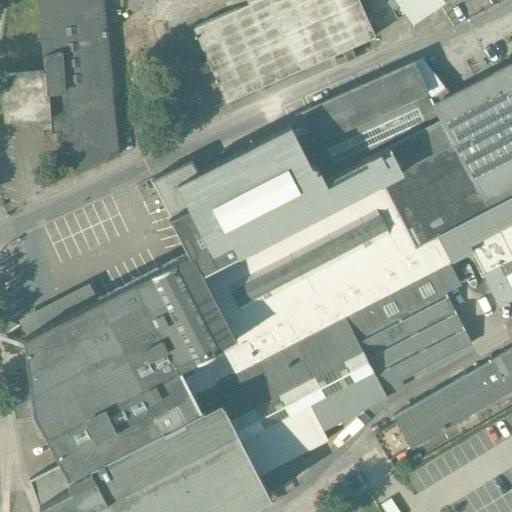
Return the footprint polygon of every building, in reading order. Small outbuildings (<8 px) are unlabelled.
[(38,0),(46,72),(27,73),(27,69),(23,70),(23,73),(1,74),(2,96),(3,96),(5,120),(50,116),(49,102),(58,101),(57,91),(68,90),(72,133),(61,138),(77,173),(119,154),(103,0),(38,0)] [(248,0),(249,2),(193,27),(227,101),(375,34),(359,0),(248,0)] [(397,0),(413,22),(445,0),(397,0)] [(233,511),(274,491),(254,452),(476,336),(445,277),(462,267),(452,248),(472,237),(505,299),(511,295),(511,59),(439,97),(415,51),(171,178),(196,224),(30,311),(40,379),(76,447),(28,473),(48,511),(233,511)] [(511,346),(394,413),(398,421),(411,444),(511,387),(511,346)] [(398,421),(376,433),(389,457),(411,444),(398,421)]
